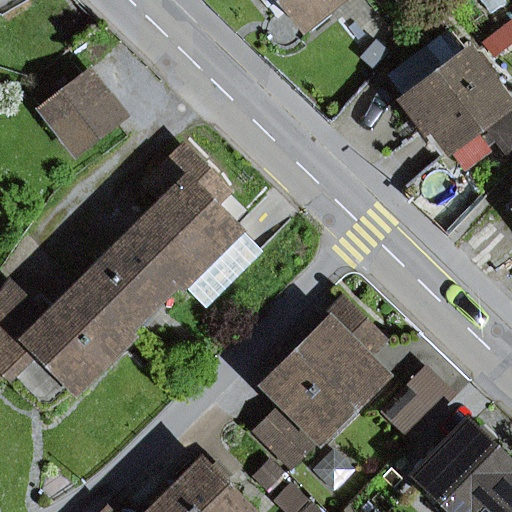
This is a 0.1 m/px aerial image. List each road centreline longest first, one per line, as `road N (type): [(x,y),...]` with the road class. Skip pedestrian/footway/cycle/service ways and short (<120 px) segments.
road 1 (residential): [(66,511),(103,490),(325,272),(352,217)]
road 2 (tertiary): [(352,217),(131,0)]
road 3 (tertiary): [(511,373),(352,217)]
